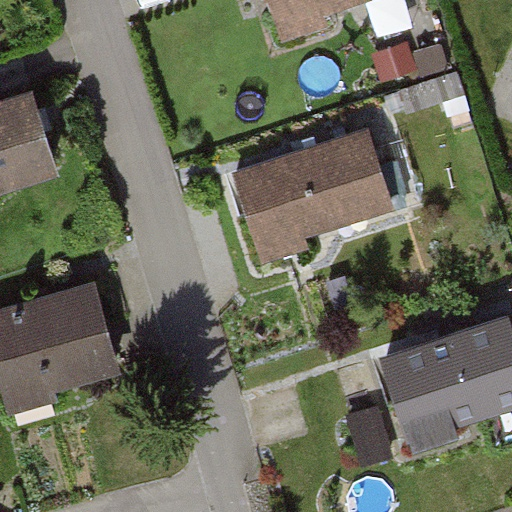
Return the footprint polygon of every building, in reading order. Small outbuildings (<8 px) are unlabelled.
[(352,0),(273,0),(282,23),(352,0)] [(444,30),(386,50),(396,77),(454,57),(444,30)] [(0,182),(61,165),(36,78),(0,88),(0,182)] [(391,201),(365,122),(232,165),(262,257),(306,243),(302,231),(391,201)] [(91,273),(0,302),(0,372),(11,406),(122,370),(91,273)] [(511,397),(511,340),(505,316),(388,351),(411,427),(511,397)]
